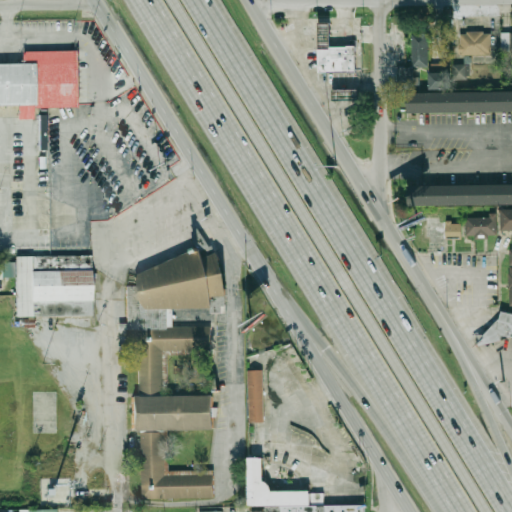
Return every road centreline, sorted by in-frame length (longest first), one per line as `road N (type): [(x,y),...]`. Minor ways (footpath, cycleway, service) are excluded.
road 1 (motorway): [(146,0),(461,511)]
road 2 (primary): [(95,0),(409,511)]
road 3 (motorway): [(488,511),(176,0)]
road 4 (motorway): [(511,501),(201,0)]
road 5 (primary): [(420,276),(250,0)]
road 6 (motorway): [(255,252),(447,511)]
road 7 (residential): [(367,191),(380,175),(379,0)]
road 8 (primary): [(511,427),(420,276)]
road 9 (motorway): [(511,468),(441,317)]
road 10 (residential): [(250,0),(379,0)]
